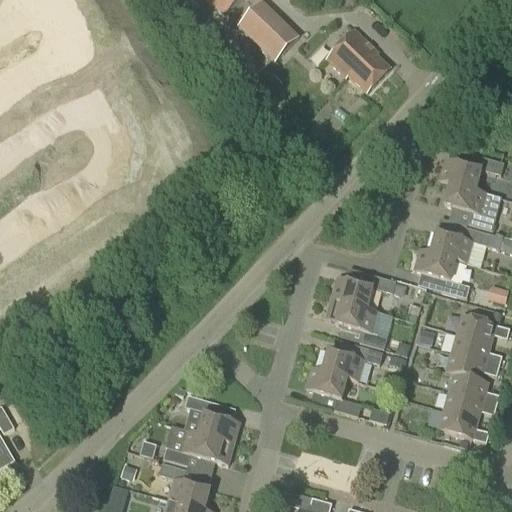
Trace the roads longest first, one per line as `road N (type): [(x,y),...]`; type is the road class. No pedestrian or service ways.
road 1 (unclassified): [(28,511),(201,337)]
road 2 (residential): [(274,409),(496,475)]
road 3 (residential): [(313,253),(385,271),(413,155),(393,131)]
road 4 (unclassified): [(393,131),(498,0)]
road 5 (residential): [(274,409),(313,253)]
road 6 (unclassified): [(293,236),(393,131)]
road 7 (unclassified): [(201,337),(293,236)]
